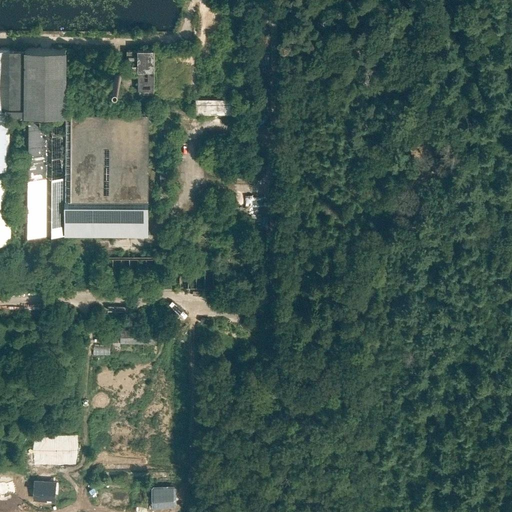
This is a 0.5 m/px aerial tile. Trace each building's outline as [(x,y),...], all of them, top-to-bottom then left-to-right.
[(148,232),(148,112),(148,111),(67,111),(67,48),(40,47),(26,47),(10,47),(0,47),(0,167),(9,167),(10,112),(25,112),(25,231),(148,232)] [(139,95),(153,95),(153,48),(138,48),(138,50),(127,50),(127,62),(132,62),(132,69),(138,68),(138,90),(139,90),(139,95)] [(117,81),(119,81),(120,81),(121,80),(121,78),(121,77),(121,76),(120,74),(119,74),(118,73),(116,73),(115,74),(114,75),(113,76),(113,77),(113,78),(114,80),(115,81),(116,81),(117,81)] [(234,100),(196,101),(196,111),(196,116),(218,116),(234,116),(234,100)] [(169,170),(160,169),(160,180),(169,180),(169,170)] [(0,240),(9,240),(9,231),(9,173),(0,173),(0,240)] [(222,259),(222,288),(230,288),(230,259),(222,259)] [(120,329),(120,342),(154,342),(154,329),(120,329)] [(56,482),(37,481),(36,499),(55,500),(56,482)] [(174,488),(154,489),(154,501),(155,502),(155,504),(156,505),(157,506),(158,506),(160,506),(170,506),(172,506),(173,506),(174,505),(174,503),(174,488)] [(6,492),(5,494),(0,492),(0,493),(0,499),(0,501),(2,502),(3,501),(5,502),(6,503),(8,503),(10,503),(12,502),(13,501),(14,502),(15,501),(17,496),(16,492),(11,494),(10,492),(8,491),(6,492)] [(114,500),(110,503),(110,511),(137,511),(137,503),(134,500),(130,500),(130,495),(118,495),(118,500),(114,500)]
